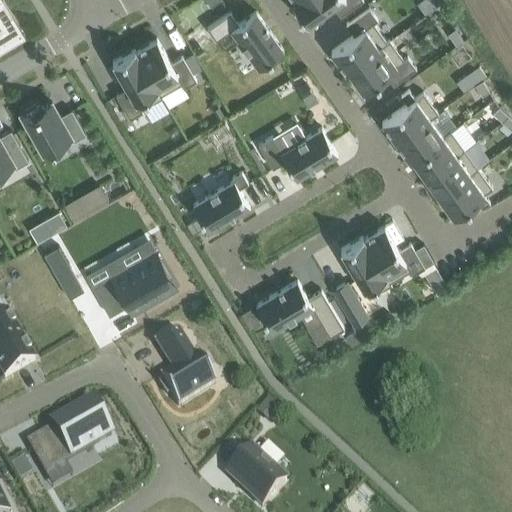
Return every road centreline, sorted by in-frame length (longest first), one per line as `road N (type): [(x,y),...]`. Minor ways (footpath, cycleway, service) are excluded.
road 1 (residential): [(378,151),(215,250),(240,289),(405,190)]
road 2 (residential): [(32,399),(107,361),(180,477)]
road 3 (residential): [(274,0),(378,151)]
road 4 (residential): [(405,190),(442,243),(511,202)]
